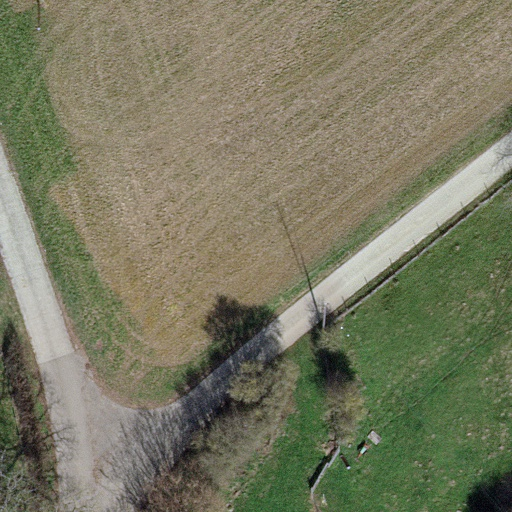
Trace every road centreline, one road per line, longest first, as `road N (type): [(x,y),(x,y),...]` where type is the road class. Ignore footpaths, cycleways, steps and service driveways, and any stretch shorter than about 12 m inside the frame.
road 1 (track): [(93,508),(218,390),(511,152)]
road 2 (track): [(93,508),(0,235)]
